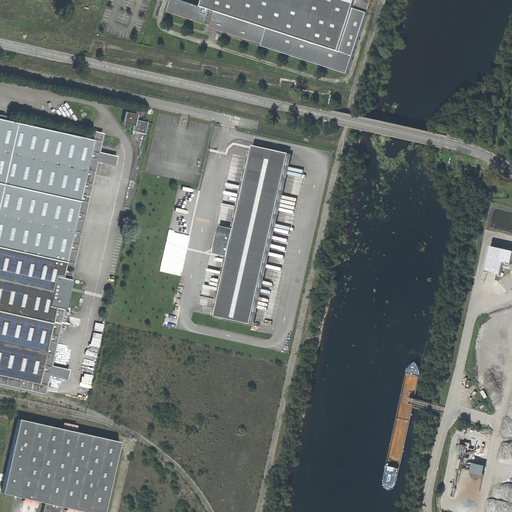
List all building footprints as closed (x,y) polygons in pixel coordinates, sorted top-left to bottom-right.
[(204,0),(203,7),(181,0),(176,0),(172,12),(210,24),(208,28),(347,73),(367,12),(370,0),(204,0)] [(131,131),(144,134),(147,123),(136,120),(137,115),(125,113),(122,124),(132,127),(131,131)] [(99,153),(103,134),(88,131),(86,138),(0,119),(0,383),(46,393),(49,376),(67,380),(69,369),(51,366),(64,309),(66,310),(70,289),(73,277),(71,277),(96,162),(115,166),(117,157),(99,153)] [(215,316),(251,324),(289,154),(253,146),(234,230),(223,228),(220,241),(217,253),(229,255),(215,316)] [(511,252),(491,248),(486,273),(502,277),(503,271),(504,267),(511,268),(511,252)] [(451,319),(441,320),(445,359),(462,358),(459,323),(451,324),(451,319)] [(64,511),(66,506),(92,511),(109,511),(125,442),(81,432),(82,430),(68,427),(68,430),(17,418),(1,492),(50,503),(48,511),(64,511)] [(478,462),(475,471),(486,475),(489,465),(478,462)]
